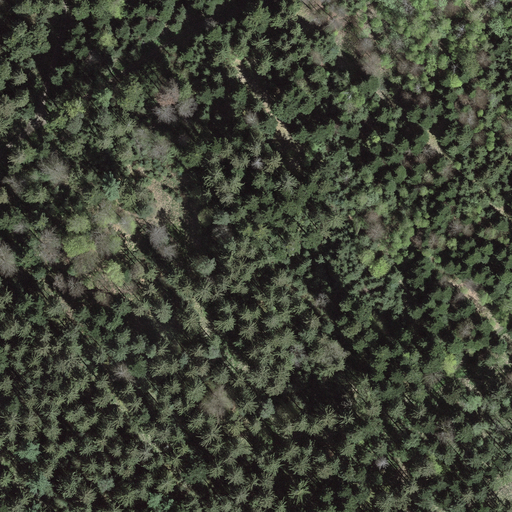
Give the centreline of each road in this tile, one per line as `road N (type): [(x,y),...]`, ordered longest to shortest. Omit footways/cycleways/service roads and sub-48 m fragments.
road 1 (track): [(0,154),(178,34),(262,0)]
road 2 (track): [(511,322),(282,511)]
road 3 (track): [(60,0),(62,21),(33,126)]
